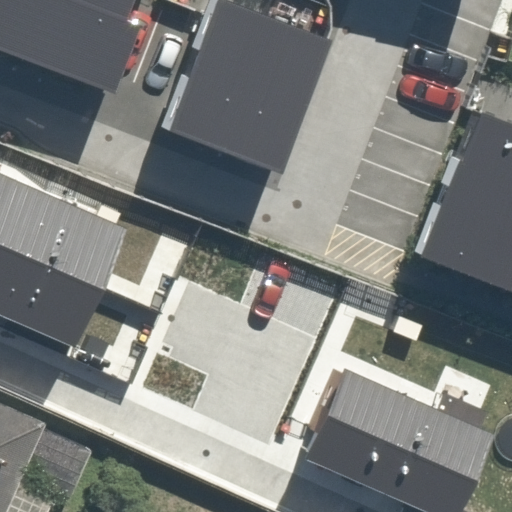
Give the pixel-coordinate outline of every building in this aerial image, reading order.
[(109,0),(0,0),(0,39),(96,81),(126,9),(109,1),(109,0)] [(262,161),(315,25),(253,0),(193,0),(149,114),(262,161)] [(511,113),(461,94),(405,239),(511,282),(511,113)] [(0,237),(0,326),(75,361),(134,232),(27,183),(2,238),(0,237)] [(474,441),(336,378),(297,462),(405,511),(404,511),(480,511),(448,497),(474,441)] [(0,496),(40,410),(0,391),(0,496)]
